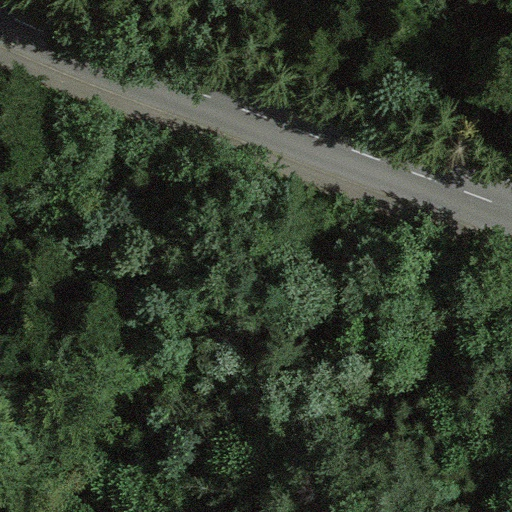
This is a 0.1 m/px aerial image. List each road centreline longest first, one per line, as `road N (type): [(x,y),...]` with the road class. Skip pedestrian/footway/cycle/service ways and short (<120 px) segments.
road 1 (unclassified): [(511,208),(238,109),(0,10)]
road 2 (track): [(0,369),(41,432),(132,511)]
